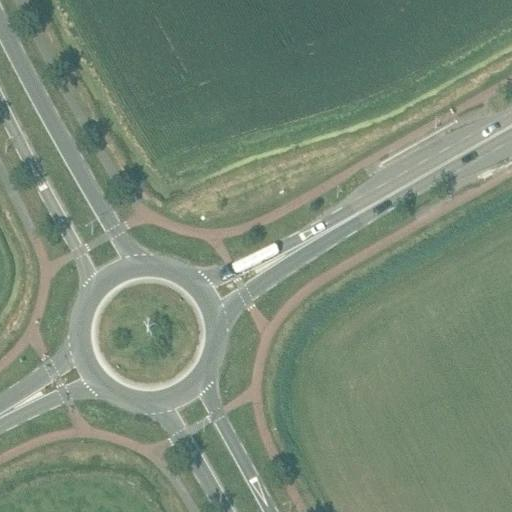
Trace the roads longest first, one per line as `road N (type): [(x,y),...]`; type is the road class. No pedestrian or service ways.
road 1 (tertiary): [(206,307),(511,128)]
road 2 (tertiary): [(139,275),(0,19)]
road 3 (tertiary): [(0,105),(101,298)]
road 4 (tertiary): [(267,511),(201,373)]
road 5 (tertiary): [(154,398),(220,511)]
